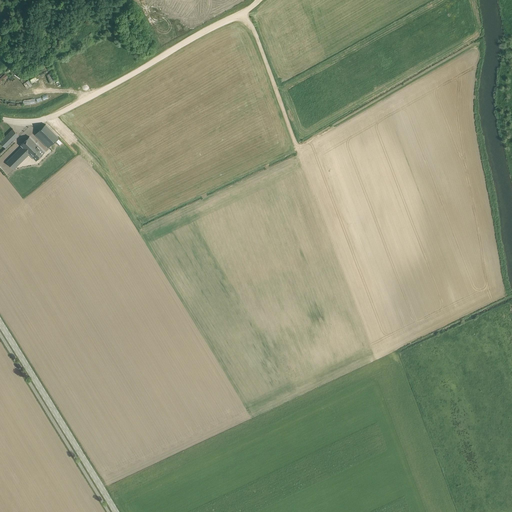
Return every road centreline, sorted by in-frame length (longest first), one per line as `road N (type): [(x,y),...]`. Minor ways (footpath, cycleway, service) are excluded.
road 1 (track): [(262,0),(36,123),(0,119)]
road 2 (tertiary): [(115,511),(0,319)]
road 3 (track): [(308,184),(245,12)]
